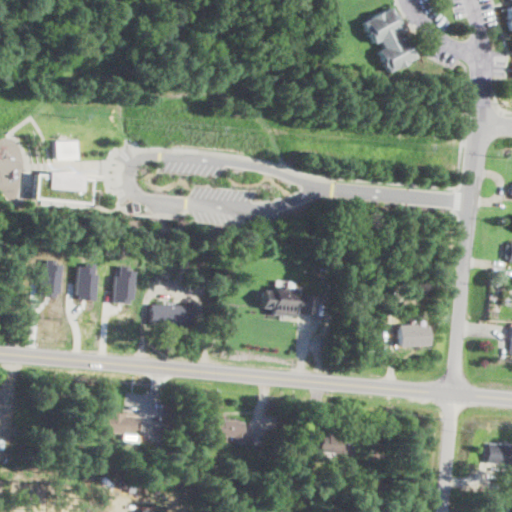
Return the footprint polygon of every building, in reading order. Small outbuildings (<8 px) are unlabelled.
[(389,8),(392,13),(393,12),(397,20),(396,21),(400,29),(394,32),(395,35),(397,38),(398,39),(405,36),(408,42),(409,41),(414,51),(412,53),(415,58),(407,62),(408,63),(395,69),(386,73),(375,51),(380,49),(377,41),(369,45),(362,30),(363,29),(360,23),(370,18),(369,17),(380,12),(389,8)] [(75,158),(52,159),(51,139),(74,139),(75,158)] [(45,169),(56,170),(72,169),(72,172),(79,172),(78,176),(91,177),(88,203),(30,197),(33,172),(44,173),(45,169)] [(511,242),(511,262),(506,262),(505,262),(505,259),(502,259),(503,244),(507,244),(507,242),(511,242)] [(72,297),(92,299),(95,263),(75,262),(72,297)] [(117,275),(111,275),(109,300),(130,302),(133,268),(117,267),(117,275)] [(294,288),(294,293),(299,294),(315,295),(315,296),(313,315),(298,314),(297,314),(295,313),(296,308),(293,307),(292,317),(282,316),(278,316),(269,315),(270,309),(260,308),(262,289),(272,290),(272,286),(273,286),(294,288)] [(192,305),(191,326),(163,325),(160,325),(148,325),(148,304),(192,305)] [(413,324),(413,326),(424,326),(426,326),(426,346),(420,346),(416,346),(396,346),(396,342),(396,332),(396,331),(396,324),(409,324),(413,324)] [(124,423),(124,426),(101,424),(102,411),(124,413),(124,417),(124,422),(124,423)] [(237,420),(237,421),(243,422),(242,435),(244,435),(243,444),(231,443),(231,442),(232,436),(225,436),(213,434),(215,420),(221,420),(222,418),(223,418),(226,419),(237,420)] [(346,435),(346,438),(354,439),(352,453),(345,452),(345,454),(339,454),(339,453),(335,453),(327,452),(317,450),(317,449),(319,436),(319,435),(326,436),(326,432),(346,435)] [(511,445),(511,464),(503,464),(494,463),(491,463),(484,462),(485,443),(511,445)] [(384,470),(383,481),(374,481),(375,470),(384,470)]
